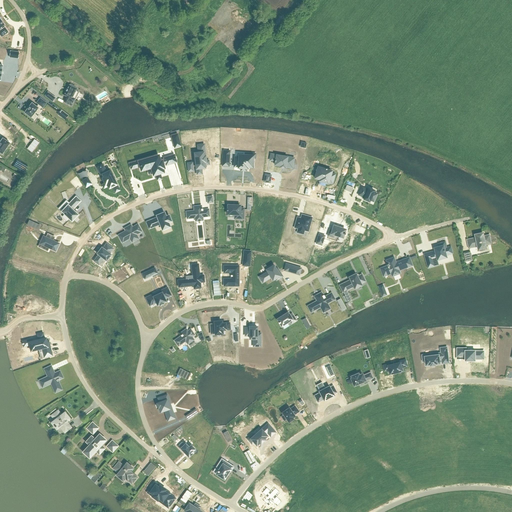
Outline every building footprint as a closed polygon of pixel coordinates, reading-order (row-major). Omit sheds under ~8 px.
[(234,34),(248,28),(254,21),(252,16),(247,12),(245,13),(242,6),(237,8),(240,16),(238,17),(231,25),(232,27),(230,30),(231,33),(231,35),(233,36),(234,34)] [(0,18),(0,35),(1,37),(8,32),(5,27),(2,29),(1,27),(4,25),(0,18)] [(66,97),(64,102),(71,106),(78,92),(76,91),(77,89),(76,89),(75,88),(75,87),(71,84),(70,85),(69,85),(70,85),(69,85),(67,89),(66,91),(64,95),(63,95),(66,97)] [(48,92),(45,96),(52,102),(55,98),(53,96),(48,92)] [(39,109),(41,107),(43,108),(43,107),(46,103),(40,98),(40,99),(37,103),(36,103),(38,105),(37,107),(32,103),(31,103),(29,107),(27,109),(25,112),(24,112),(24,113),(25,113),(30,117),(31,118),(33,120),(36,117),(33,114),(35,111),(38,113),(41,110),(39,109)] [(177,134),(171,136),(171,137),(174,145),(174,148),(180,146),(177,134)] [(2,138),(0,141),(0,152),(2,154),(10,143),(2,138)] [(203,152),(194,153),(197,171),(201,170),(201,168),(205,168),(204,162),(206,162),(205,156),(204,156),(203,156),(203,152)] [(146,159),(147,162),(139,164),(141,171),(147,169),(149,174),(152,173),(153,175),(163,172),(162,169),(164,168),(163,164),(166,163),(166,165),(176,162),(174,155),(164,158),(164,160),(160,161),(158,155),(146,159)] [(234,157),(234,166),(238,166),(238,168),(247,168),(247,167),(252,167),(253,158),(245,158),(245,155),(239,155),(239,157),(234,157)] [(274,155),(273,160),(274,160),(274,162),(275,162),(274,165),(280,166),(280,167),(285,168),(285,167),(290,168),(291,164),(293,164),(293,158),(274,155)] [(317,169),(314,178),(319,180),(319,181),(328,184),(328,182),(332,183),(335,174),(331,173),(331,171),(326,170),(326,169),(325,169),(324,171),(317,169)] [(107,176),(102,179),(105,183),(105,184),(107,183),(108,186),(109,188),(112,187),(113,189),(118,187),(110,171),(106,173),(107,176)] [(87,178),(82,181),(86,187),(91,184),(87,178)] [(374,191),(362,186),(358,195),(364,197),(363,199),(369,202),(370,200),(373,201),(376,194),(373,193),(374,191)] [(70,203),(62,212),(65,214),(63,217),(67,220),(69,218),(72,221),(78,215),(72,209),(80,201),(76,197),(73,200),(73,199),(69,203),(70,203)] [(226,210),(226,211),(227,211),(227,214),(234,215),(234,218),(243,219),(243,209),(240,209),(240,206),(228,205),(227,210),(226,210)] [(195,211),(186,212),(187,218),(195,217),(196,221),(202,220),(202,217),(209,216),(208,210),(202,210),(202,209),(201,209),(201,206),(194,207),(195,211)] [(157,218),(155,219),(157,225),(160,224),(162,230),(169,227),(168,222),(171,221),(169,216),(166,217),(164,213),(157,216),(157,218)] [(297,218),(295,227),(298,228),(298,230),(303,232),(304,230),(308,231),(311,218),(307,217),(305,217),(305,216),(302,215),(301,219),(297,218)] [(126,231),(118,235),(122,242),(130,238),(132,242),(138,238),(136,235),(141,232),(137,225),(132,228),(131,225),(125,229),(126,231)] [(329,230),(327,236),(333,237),(334,235),(342,237),(344,234),(345,235),(345,234),(344,233),(345,230),(334,226),(332,231),(329,230)] [(43,236),(41,241),(44,242),(41,248),(43,249),(47,251),(48,248),(55,251),(59,244),(52,241),(54,237),(48,234),(46,238),(43,236)] [(319,234),(316,244),(321,245),(325,236),(319,234)] [(486,248),(485,244),(490,243),(489,236),(483,237),(483,234),(476,235),(476,238),(468,240),(469,247),(478,245),(479,250),(486,248)] [(436,251),(425,254),(428,267),(434,266),(432,259),(437,257),(438,258),(440,258),(440,259),(445,258),(444,257),(446,256),(446,255),(450,254),(448,248),(446,249),(444,243),(440,244),(439,244),(440,247),(439,248),(439,247),(436,248),(436,249),(435,249),(436,251)] [(16,244),(12,255),(17,256),(20,250),(21,245),(16,244)] [(98,255),(96,258),(100,262),(103,258),(106,261),(111,254),(109,254),(113,249),(110,246),(110,247),(107,251),(102,248),(99,251),(98,252),(99,252),(97,253),(97,254),(98,255)] [(243,250),(242,266),(250,267),(251,251),(243,250)] [(388,266),(381,269),(384,276),(392,273),(393,276),(399,273),(398,270),(412,265),(409,258),(396,263),(394,258),(387,261),(388,264),(387,265),(388,266)] [(185,279),(177,280),(178,288),(193,286),(193,289),(201,289),(201,283),(205,283),(204,274),(200,275),(199,263),(191,264),(192,275),(185,276),(185,279)] [(224,279),(224,286),(234,286),(238,286),(238,266),(227,266),(227,273),(232,273),(232,275),(230,275),(230,276),(232,276),(232,279),(224,279)] [(268,272),(263,275),(265,280),(271,277),(273,280),(277,277),(278,279),(282,276),(277,269),(276,270),(273,266),(267,270),(268,272)] [(145,278),(156,273),(154,269),(143,274),(145,278)] [(360,283),(364,281),(361,275),(357,277),(355,274),(349,277),(351,280),(349,281),(352,287),(353,286),(354,288),(361,285),(360,283)] [(34,275),(31,288),(37,289),(37,294),(43,295),(44,289),(47,290),(49,279),(34,275)] [(347,291),(344,284),(340,285),(343,293),(348,302),(351,300),(347,291)] [(153,295),(146,298),(150,305),(156,302),(157,305),(165,301),(164,298),(170,295),(167,288),(160,291),(161,293),(154,297),(153,295)] [(322,296),(321,293),(314,296),(317,301),(310,305),(307,306),(311,312),(313,311),(320,307),(322,310),(323,312),(329,308),(328,307),(326,303),(333,300),(334,299),(331,293),(324,297),(323,295),(322,296)] [(296,320),(292,314),(289,315),(287,313),(277,319),(281,326),(289,321),(291,324),(296,320)] [(214,325),(210,325),(211,331),(215,330),(215,334),(222,334),(222,330),(229,329),(229,323),(222,324),(221,322),(219,322),(219,321),(218,321),(218,322),(214,322),(214,325)] [(245,329),(245,336),(250,336),(250,339),(253,339),(253,343),(260,343),(260,335),(257,335),(257,327),(255,327),(251,327),(250,327),(250,329),(245,329)] [(181,336),(175,341),(178,345),(185,340),(188,344),(193,340),(191,337),(194,335),(190,330),(187,332),(186,330),(181,333),(181,335),(180,335),(181,336)] [(45,336),(28,339),(32,355),(48,351),(45,336)] [(429,355),(422,355),(423,361),(426,361),(426,365),(431,365),(431,366),(435,365),(435,364),(440,364),(439,358),(442,358),(442,359),(448,358),(447,348),(441,348),(441,353),(437,354),(437,355),(429,356),(429,355)] [(458,348),(458,356),(466,356),(466,360),(475,360),(475,359),(480,359),(480,351),(475,351),(466,351),(466,348),(458,348)] [(399,363),(389,366),(391,374),(402,371),(402,368),(407,366),(406,360),(399,362),(399,363)] [(330,365),(325,367),(329,377),(334,374),(330,365)] [(48,377),(43,379),(46,385),(51,383),(55,392),(61,389),(58,381),(60,380),(59,379),(61,378),(58,372),(54,374),(51,366),(44,369),(48,377)] [(352,379),(351,379),(354,386),(372,378),(370,373),(363,376),(362,374),(358,376),(358,374),(351,377),(352,379)] [(320,393),(315,396),(318,401),(323,399),(324,400),(330,397),(329,396),(335,392),(332,387),(329,388),(329,387),(325,389),(323,385),(318,388),(320,393)] [(160,403),(157,404),(158,408),(159,407),(161,412),(164,410),(168,420),(173,419),(166,401),(168,400),(166,395),(158,398),(160,403)] [(419,403),(412,405),(413,411),(407,412),(408,418),(415,417),(416,422),(423,420),(422,414),(432,412),(431,407),(421,409),(419,403)] [(284,415),(281,417),(284,421),(286,419),(289,422),(292,419),(292,418),(294,416),(293,415),(298,412),(294,406),(289,410),(289,408),(282,413),(284,415)] [(196,409),(185,416),(188,420),(198,413),(196,409)] [(130,422),(136,417),(131,410),(124,415),(130,422)] [(60,426),(65,432),(70,427),(65,421),(69,419),(64,413),(61,416),(58,411),(53,415),(56,419),(52,423),(56,428),(60,426)] [(92,423),(87,428),(93,433),(98,428),(92,423)] [(253,435),(248,439),(252,444),(254,442),(256,445),(260,442),(260,443),(261,443),(261,442),(263,440),(264,440),(263,439),(267,436),(265,434),(267,432),(268,433),(272,429),(268,424),(263,428),(264,429),(262,431),(261,430),(254,436),(253,435)] [(95,450),(99,454),(104,448),(100,445),(105,440),(99,435),(95,440),(91,437),(86,442),(90,445),(84,452),(89,457),(95,450)] [(117,446),(112,441),(107,446),(112,451),(117,446)] [(182,443),(179,445),(181,448),(181,449),(185,453),(184,453),(185,454),(185,453),(187,455),(186,455),(187,456),(187,455),(188,457),(193,452),(192,451),(194,449),(191,446),(189,448),(185,444),(184,445),(182,443)] [(220,461),(216,467),(219,469),(218,471),(217,472),(218,472),(217,473),(216,474),(224,479),(229,471),(230,472),(233,467),(227,463),(225,466),(223,465),(224,463),(220,461)] [(132,468),(126,464),(124,467),(120,464),(116,470),(119,473),(117,475),(123,480),(125,477),(131,483),(136,477),(129,472),(132,468)] [(104,486),(106,489),(113,483),(111,481),(104,486)] [(155,483),(148,493),(152,496),(157,500),(158,500),(163,503),(165,500),(168,502),(166,503),(169,506),(175,498),(174,498),(172,501),(167,497),(170,494),(165,490),(165,489),(165,490),(163,489),(164,488),(163,489),(161,487),(162,487),(161,487),(160,486),(159,486),(155,483)] [(270,489),(260,499),(267,504),(270,500),(274,502),(277,499),(273,497),(276,494),(270,489)] [(204,511),(192,503),(185,511),(204,511)]
